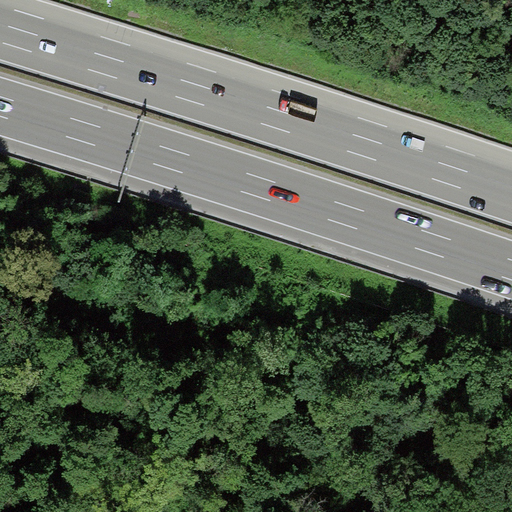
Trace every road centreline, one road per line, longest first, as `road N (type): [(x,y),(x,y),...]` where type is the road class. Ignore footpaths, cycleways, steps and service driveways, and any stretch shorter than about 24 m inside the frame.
road 1 (motorway): [(511,186),(0,23)]
road 2 (motorway): [(0,106),(511,269)]
